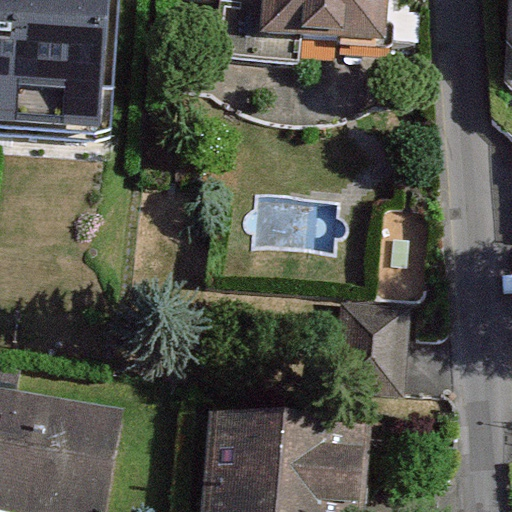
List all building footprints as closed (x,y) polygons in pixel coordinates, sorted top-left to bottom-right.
[(113,0),(0,0),(0,134),(101,143),(113,0)] [(390,0),(176,0),(176,14),(270,16),(269,74),(389,76),(390,0)] [(431,216),(384,216),(380,315),(427,307),(431,216)] [(419,332),(352,325),(343,415),(410,422),(419,332)] [(110,511),(120,411),(0,399),(0,511),(110,511)] [(369,511),(374,444),(224,434),(219,511),(369,511)]
